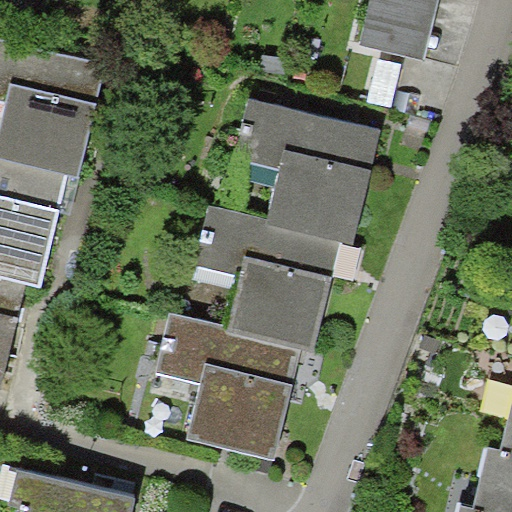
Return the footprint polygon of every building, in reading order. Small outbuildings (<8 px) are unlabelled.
[(96,55),(0,32),(0,97),(14,101),(2,151),(55,163),(82,170),(100,98),(87,95),(96,55)] [(370,121),(256,94),(241,156),(288,167),(276,216),(333,230),(356,236),(374,164),(361,161),(370,121)] [(2,151),(0,150),(0,267),(16,271),(41,277),(58,205),(45,202),(55,163),(2,151)] [(276,216),(219,203),(204,264),(251,275),(239,325),(291,337),(320,344),(337,272),(324,269),(333,230),(276,216)] [(0,267),(0,385),(3,386),(20,314),(7,311),(16,271),(0,267)] [(239,325),(177,310),(162,371),(209,382),(197,432),(278,451),(295,379),(282,376),(291,337),(239,325)] [(135,511),(140,493),(38,467),(26,511),(135,511)] [(483,511),(511,511),(511,475),(507,474),(494,471),(483,511)]
